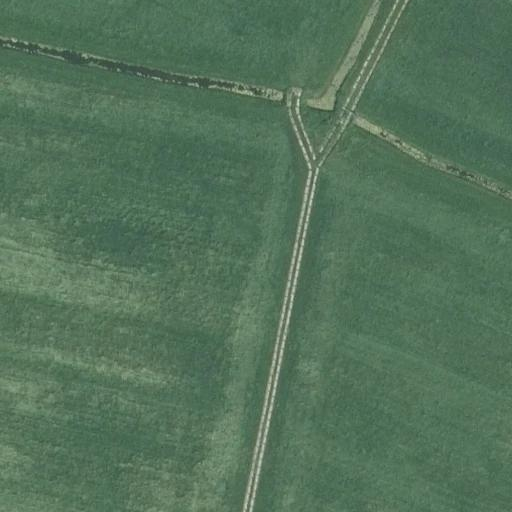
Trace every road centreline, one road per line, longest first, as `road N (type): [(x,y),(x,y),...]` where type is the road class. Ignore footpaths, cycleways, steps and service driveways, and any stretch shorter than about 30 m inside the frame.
road 1 (track): [(315,168),(248,511)]
road 2 (track): [(212,0),(294,90),(292,120),(315,168)]
road 3 (track): [(403,0),(315,168)]
